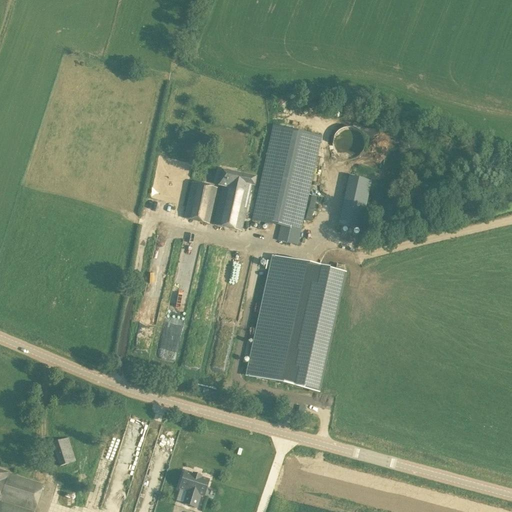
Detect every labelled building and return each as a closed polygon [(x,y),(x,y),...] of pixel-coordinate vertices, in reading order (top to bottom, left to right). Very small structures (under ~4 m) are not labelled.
[(297,245),(321,137),(272,126),(251,220),(281,226),(277,241),(297,245)] [(347,159),(350,159),(353,159),(355,158),(358,156),(360,154),(361,152),(363,150),(363,147),(364,145),(364,142),(363,139),(362,137),(361,134),(359,132),(357,130),(355,129),(352,128),(350,128),(347,128),(344,128),(342,129),(339,130),(337,132),(336,134),(334,136),(333,138),(332,141),(332,143),(332,146),(333,149),(334,151),(336,153),(337,155),(340,157),(342,158),(345,159),(347,159)] [(254,186),(255,178),(222,170),(218,186),(222,187),(213,225),(240,231),(250,185),(254,186)] [(348,175),(339,226),(362,230),(371,179),(348,175)] [(209,224),(217,189),(191,183),(183,219),(209,224)] [(307,219),(312,220),(317,196),(312,195),(307,219)] [(346,273),(272,256),(245,377),(319,394),(346,273)] [(60,466),(75,461),(67,439),(52,444),(60,466)] [(0,511),(33,511),(42,486),(0,471),(0,511)] [(193,476),(184,473),(179,489),(186,491),(182,504),(196,508),(200,495),(204,496),(209,481),(200,478),(200,476),(193,474),(193,476)]
